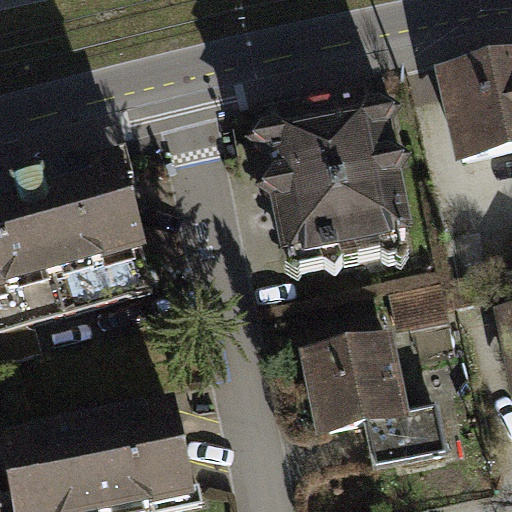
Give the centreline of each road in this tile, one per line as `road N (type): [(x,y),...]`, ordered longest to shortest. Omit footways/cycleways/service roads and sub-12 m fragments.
road 1 (residential): [(175,70),(267,511)]
road 2 (secondary): [(175,70),(511,5)]
road 3 (secondary): [(0,116),(175,70)]
